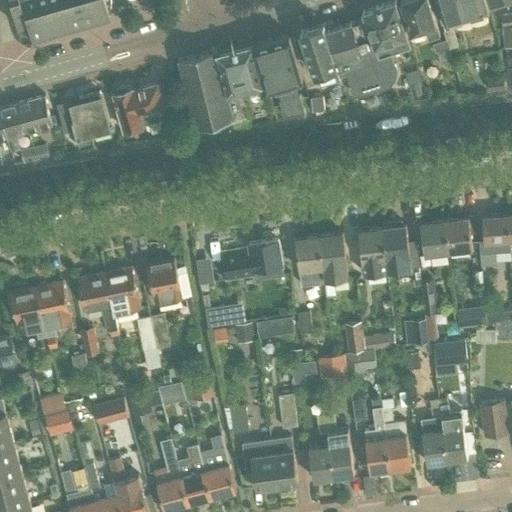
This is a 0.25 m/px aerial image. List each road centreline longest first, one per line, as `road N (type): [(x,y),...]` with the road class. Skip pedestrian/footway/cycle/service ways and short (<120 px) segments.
road 1 (unclassified): [(0,245),(422,176),(511,169)]
road 2 (tertiary): [(0,83),(210,27)]
